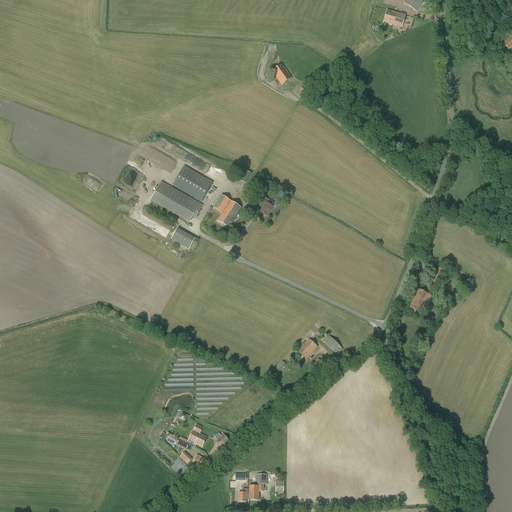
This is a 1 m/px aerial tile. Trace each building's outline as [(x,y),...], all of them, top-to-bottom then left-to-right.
[(423,2),(420,0),(405,0),(403,4),(417,12),(423,2)] [(383,22),(392,25),(393,21),(395,22),(397,13),(387,10),(383,22)] [(393,21),(392,25),(402,27),(405,15),(397,13),(395,22),(393,21)] [(271,72),(281,85),(292,78),(282,64),(271,72)] [(310,89),(304,85),(298,92),(304,97),(310,89)] [(184,167),(173,185),(201,201),(212,183),(184,167)] [(251,174),(244,170),(241,174),(238,179),(245,184),(251,174)] [(161,183),(151,199),(190,221),(192,217),(195,219),(202,206),(202,205),(201,207),(161,183)] [(218,221),(229,228),(241,208),(221,195),(213,208),(222,214),(218,221)] [(265,204),(260,212),(267,216),(273,207),(266,203),(268,200),(265,198),(262,202),(265,204)] [(177,228),(171,239),(189,249),(195,238),(177,228)] [(429,282),(438,286),(445,271),(436,267),(429,282)] [(411,308),(419,312),(423,301),(428,303),(431,295),(417,290),(413,299),(414,300),(411,308)] [(324,343),(337,355),(343,349),(329,337),(324,343)] [(308,339),(298,352),(306,360),(317,347),(308,339)] [(318,359),(317,359),(312,365),(321,372),(328,363),(320,357),(318,359)] [(281,361),(271,375),(275,378),(286,365),(281,361)] [(203,427),(197,424),(188,441),(181,437),(179,440),(188,444),(189,443),(194,445),(195,444),(197,442),(197,441),(197,440),(196,440),(199,433),(203,427)] [(197,442),(195,444),(202,448),(207,437),(199,433),(196,440),(197,440),(197,441),(197,442)] [(223,434),(215,440),(222,449),(230,442),(223,434)] [(177,444),(186,448),(188,445),(179,440),(177,444)] [(184,452),(179,457),(187,464),(192,459),(184,452)] [(192,462),(199,466),(203,459),(196,455),(192,462)] [(248,500),(248,501),(259,501),(259,492),(263,492),(263,484),(266,484),(266,475),(255,475),(255,486),(249,486),(249,495),(248,500)] [(275,492),(284,492),(284,481),(275,481),(275,492)] [(248,500),(249,495),(246,495),(246,493),(238,493),(238,502),(246,502),(246,499),(248,500)]
